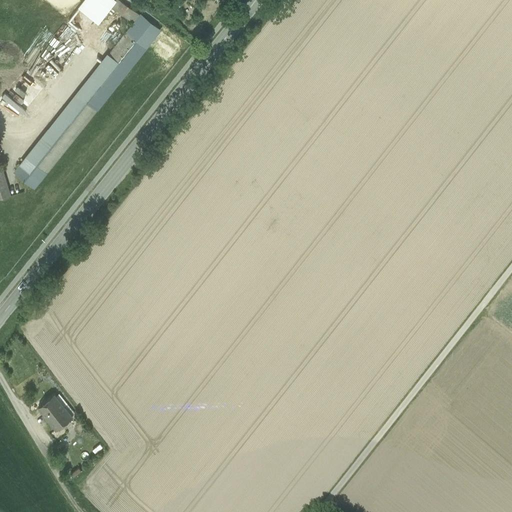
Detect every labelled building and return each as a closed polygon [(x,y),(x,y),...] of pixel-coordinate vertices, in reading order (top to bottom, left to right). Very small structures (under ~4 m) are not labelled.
[(134,23),(139,16),(118,0),(116,0),(112,6),(134,23)] [(134,23),(77,94),(95,109),(158,31),(139,16),(134,23)] [(16,75),(37,90),(39,87),(19,71),(16,75)] [(77,94),(14,173),(33,188),(95,109),(77,94)] [(1,168),(0,168),(0,196),(9,194),(1,168)] [(54,393),(37,406),(46,417),(63,404),(54,393)] [(63,404),(46,417),(56,430),(72,416),(63,404)]
